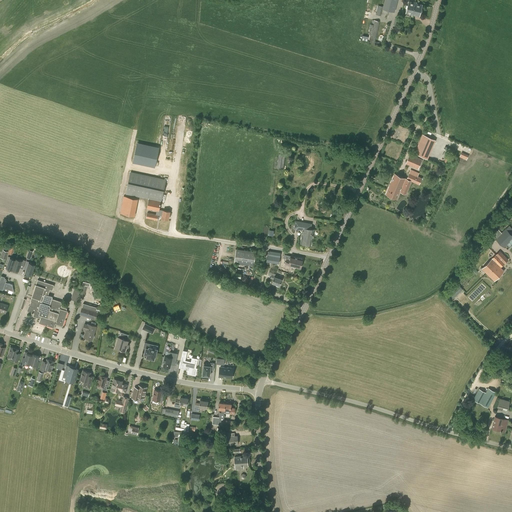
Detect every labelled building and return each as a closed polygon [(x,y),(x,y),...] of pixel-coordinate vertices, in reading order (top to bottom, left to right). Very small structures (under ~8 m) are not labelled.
[(394,12),(397,0),(384,0),(382,9),(394,12)] [(414,3),(414,2),(409,1),(405,12),(412,14),(414,5),(413,5),(414,3)] [(422,5),(414,2),(414,3),(413,5),(414,5),(412,14),(419,16),(422,5)] [(375,43),(380,21),(372,19),(369,34),(368,40),(369,40),(369,42),(375,43)] [(428,159),(436,140),(422,134),(414,153),(428,159)] [(137,143),(133,162),(155,167),(159,148),(137,143)] [(418,169),(419,167),(422,159),(409,153),(405,164),(418,169)] [(405,178),(395,174),(386,194),(396,199),(399,192),(406,195),(411,181),(415,183),(418,176),(414,174),(415,171),(410,169),(406,179),(405,178)] [(125,194),(149,199),(161,201),(166,179),(130,172),(125,194)] [(134,216),(138,199),(124,196),(120,213),(134,216)] [(159,209),(161,201),(149,199),(146,208),(157,211),(159,211),(159,209)] [(157,211),(156,214),(158,215),(162,216),(162,218),(168,220),(170,211),(163,210),(159,209),(159,211),(157,211)] [(158,215),(156,214),(147,212),(146,218),(157,220),(158,215)] [(296,221),(294,228),(294,229),(298,229),(303,230),(300,243),(310,245),(313,229),(310,228),(311,224),(296,221)] [(499,230),(493,236),(504,247),(510,242),(510,243),(511,245),(511,235),(508,231),(511,229),(509,227),(502,233),(499,230)] [(254,266),(256,252),(236,249),(234,263),(254,266)] [(279,264),(281,253),(268,250),(267,262),(279,264)] [(501,267),(508,260),(499,251),(482,268),(494,281),(504,271),(501,267)] [(301,268),(303,259),(287,255),(285,264),(301,268)] [(7,268),(13,270),(13,269),(16,260),(10,258),(11,257),(8,256),(6,263),(8,264),(7,268)] [(16,259),(16,260),(13,269),(19,271),(22,261),(16,259)] [(26,270),(25,273),(31,275),(35,265),(29,263),(30,262),(27,261),(24,269),(26,270)] [(243,273),(244,268),(232,267),(231,275),(241,277),(241,273),(243,273)] [(275,275),(275,276),(274,276),(274,277),(271,276),(270,278),(273,279),(272,282),(276,284),(276,285),(279,286),(279,285),(282,279),(278,278),(278,276),(275,275)] [(12,285),(6,282),(6,280),(7,281),(7,280),(4,279),(5,277),(1,276),(0,279),(0,289),(3,290),(4,288),(14,291),(12,285)] [(63,326),(68,311),(66,310),(67,308),(61,306),(62,304),(61,303),(61,302),(52,298),(52,297),(48,295),(50,289),(52,290),(54,285),(37,280),(31,299),(32,299),(31,301),(29,306),(29,305),(27,311),(35,313),(34,316),(40,318),(39,323),(54,328),(55,323),(63,326)] [(462,289),(459,285),(447,296),(451,300),(462,289)] [(80,290),(75,288),(71,299),(75,301),(76,301),(80,290)] [(80,315),(97,320),(99,312),(97,312),(98,308),(83,303),(80,315)] [(94,334),(96,327),(84,323),(82,329),(86,330),(84,337),(92,340),(92,339),(93,339),(94,335),(94,334)] [(156,330),(150,327),(148,332),(153,335),(156,330)] [(128,340),(127,340),(128,335),(120,332),(115,349),(125,352),(128,340)] [(147,358),(150,358),(150,359),(153,360),(153,359),(154,359),(154,356),(155,356),(157,349),(148,347),(149,344),(145,343),(143,348),(146,349),(145,354),(147,354),(147,357),(147,358)] [(11,358),(11,359),(17,362),(20,355),(17,354),(18,349),(11,347),(8,356),(11,358)] [(166,366),(166,367),(169,368),(169,367),(170,367),(172,361),(175,362),(177,353),(170,351),(169,356),(165,355),(163,362),(164,362),(163,366),(166,366)] [(30,364),(30,363),(33,355),(32,355),(27,353),(25,358),(23,357),(20,364),(24,365),(25,363),(30,364)] [(37,361),(39,356),(33,354),(32,355),(33,355),(30,363),(34,365),(33,367),(37,369),(40,362),(37,361)] [(182,356),(180,363),(185,364),(185,366),(190,367),(188,373),(194,374),(194,375),(195,375),(197,368),(196,368),(198,359),(192,357),(191,361),(185,360),(186,357),(182,356)] [(51,371),(54,361),(47,359),(46,362),(43,361),(40,369),(44,371),(44,369),(51,371)] [(203,375),(203,376),(206,376),(209,376),(210,369),(214,370),(214,363),(210,362),(210,364),(204,363),(202,375),(203,375)] [(66,365),(62,377),(66,378),(66,379),(71,381),(71,382),(72,381),(73,382),(77,369),(76,369),(76,368),(76,369),(66,366),(66,365)] [(219,370),(219,372),(218,376),(232,378),(233,368),(219,366),(219,370)] [(83,387),(89,388),(93,376),(90,375),(90,372),(83,370),(80,379),(85,381),(83,387)] [(482,381),(486,383),(490,376),(486,374),(482,381)] [(106,390),(108,385),(105,384),(107,377),(99,375),(97,385),(102,386),(102,389),(106,390)] [(125,392),(127,385),(122,383),(122,381),(114,379),(111,390),(119,392),(120,390),(125,392)] [(144,398),(146,387),(139,386),(137,393),(134,392),(132,398),(138,399),(139,396),(144,398)] [(488,408),(496,392),(488,388),(486,392),(479,389),(474,397),(472,395),(471,398),(473,400),(488,408)] [(153,400),(159,401),(159,402),(162,403),(163,397),(160,396),(161,391),(155,390),(153,400)] [(126,407),(128,398),(123,396),(122,401),(116,400),(115,405),(126,407)] [(187,405),(188,398),(176,396),(174,406),(179,407),(180,404),(187,405)] [(503,408),(507,409),(509,401),(500,399),(497,409),(503,411),(503,408)] [(207,408),(208,401),(200,400),(200,403),(195,402),(195,410),(200,410),(200,407),(207,408)] [(231,404),(225,403),(225,410),(230,410),(230,413),(235,414),(235,407),(231,407),(231,404)] [(505,432),(508,420),(495,416),(492,428),(505,432)] [(225,444),(238,443),(237,435),(229,436),(229,433),(222,433),(222,439),(225,439),(225,444)] [(234,457),(235,469),(240,469),(239,466),(248,465),(247,456),(234,457)]
